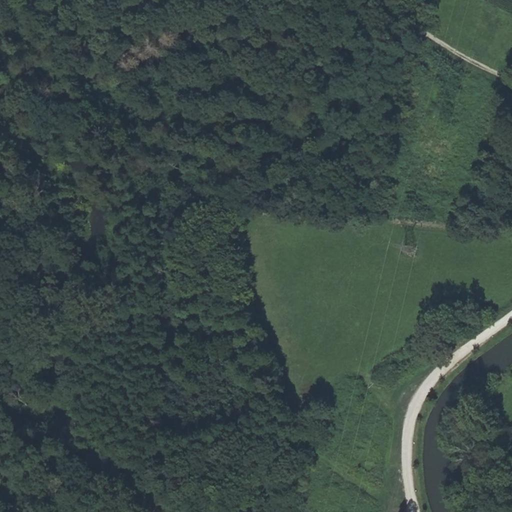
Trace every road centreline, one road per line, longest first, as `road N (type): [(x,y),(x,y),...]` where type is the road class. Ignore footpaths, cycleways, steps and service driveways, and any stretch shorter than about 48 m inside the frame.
road 1 (unknown): [(198,0),(102,51),(92,75),(98,101),(134,161),(123,179),(119,233),(97,276),(84,365),(98,407),(139,447),(180,468),(205,465),(213,443),(256,449),(275,437),(303,437),(320,456),(316,511)]
road 2 (unknown): [(123,511),(25,382),(73,224),(53,184),(23,184),(0,211)]
road 3 (track): [(511,317),(443,367),(418,398),(408,455),(420,511)]
road 4 (track): [(511,76),(448,50),(374,0)]
